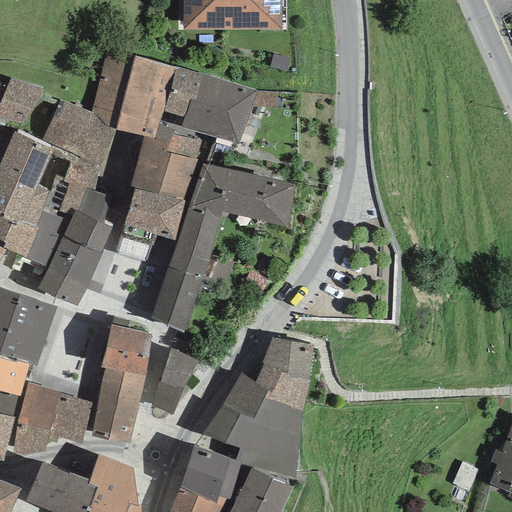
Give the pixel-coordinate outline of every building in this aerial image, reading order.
[(182,0),(182,28),(281,29),(281,0),(182,0)] [(134,56),(106,48),(91,112),(103,125),(116,129),(134,56)] [(289,59),(273,54),(269,67),(286,71),(289,59)] [(115,130),(134,135),(143,136),(153,139),(160,120),(163,111),(175,68),(134,56),(116,129),(115,130)] [(175,68),(163,111),(184,117),(190,99),(194,101),(201,73),(198,72),(197,74),(175,68)] [(184,117),(181,127),(203,134),(207,135),(224,80),(201,73),(194,101),(190,99),(184,117)] [(0,117),(23,125),(43,88),(10,79),(7,84),(0,83),(0,117)] [(252,107),(257,91),(224,80),(207,135),(239,145),(252,107)] [(276,92),(257,91),(252,107),(277,108),(276,92)] [(91,112),(61,100),(42,141),(54,147),(51,154),(69,162),(63,179),(55,176),(50,190),(42,211),(70,221),(75,210),(77,211),(85,189),(94,192),(115,130),(116,129),(103,125),(91,112)] [(143,136),(130,186),(135,188),(185,201),(203,134),(181,127),(160,120),(153,139),(143,136)] [(42,141),(15,129),(0,163),(0,214),(14,219),(35,226),(42,211),(50,190),(37,184),(51,154),(54,147),(42,141)] [(221,212),(287,226),(294,186),(202,164),(188,209),(220,218),(221,212)] [(130,204),(115,253),(143,262),(149,244),(153,245),(156,235),(174,240),(185,201),(135,188),(130,204)] [(70,221),(63,238),(101,254),(103,249),(115,253),(130,204),(94,192),(85,189),(77,211),(75,210),(70,221)] [(168,267),(201,279),(217,230),(220,218),(188,209),(168,267)] [(5,250),(26,258),(49,267),(63,238),(70,221),(42,211),(35,226),(14,219),(1,248),(5,250)] [(0,214),(0,259),(5,250),(1,248),(14,219),(0,214)] [(101,254),(63,238),(49,267),(87,286),(101,254)] [(233,262),(219,258),(213,276),(227,281),(233,262)] [(49,267),(37,288),(76,306),(87,286),(49,267)] [(168,267),(150,319),(183,331),(201,279),(168,267)] [(0,288),(0,354),(16,360),(29,364),(36,366),(56,307),(0,288)] [(111,324),(100,367),(104,368),(145,376),(151,335),(111,324)] [(263,399),(302,412),(309,380),(312,345),(271,337),(261,362),(264,364),(254,383),(266,392),(263,399)] [(182,389),(197,362),(171,348),(160,382),(182,389)] [(0,391),(19,397),(29,364),(16,360),(15,363),(0,357),(0,391)] [(104,368),(91,436),(128,444),(145,376),(104,368)] [(240,464),(295,477),(302,412),(263,399),(266,392),(254,383),(240,375),(202,434),(240,449),(235,460),(241,462),(240,464)] [(151,406),(172,415),(182,389),(160,382),(159,382),(151,406)] [(90,403),(27,383),(17,422),(13,453),(24,455),(44,451),(47,440),(56,443),(58,437),(81,444),(90,403)] [(0,413),(15,418),(19,397),(0,391),(0,413)] [(0,460),(2,461),(15,418),(0,413),(0,460)] [(511,422),(489,484),(511,492),(511,422)] [(235,460),(193,446),(179,487),(216,504),(219,496),(229,500),(240,464),(241,462),(235,460)] [(87,511),(140,511),(141,505),(138,506),(132,469),(98,454),(89,480),(88,483),(97,487),(89,508),(87,511)] [(468,492),(478,470),(462,463),(452,484),(468,492)] [(26,502),(50,511),(87,511),(89,508),(97,487),(88,483),(89,480),(70,473),(69,475),(42,464),(26,502)] [(229,511),(280,511),(292,489),(251,468),(234,503),(229,511)] [(0,482),(0,511),(9,511),(20,489),(0,482)] [(168,511),(229,511),(234,503),(229,500),(219,496),(216,504),(179,487),(168,511)]
